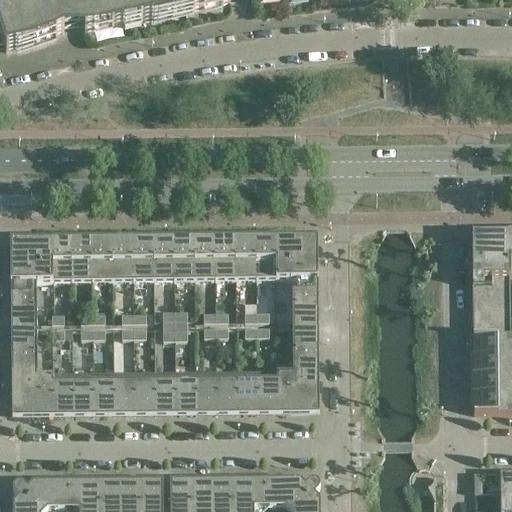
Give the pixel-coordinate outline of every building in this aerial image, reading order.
[(51,0),(0,0),(0,47),(3,46),(6,57),(15,54),(23,50),(35,47),(47,42),(55,41),(64,37),(61,31),(51,0)] [(82,26),(77,0),(51,0),(61,31),(82,26)] [(230,5),(229,0),(77,0),(82,26),(84,38),(94,37),(94,36),(101,33),(102,33),(107,32),(123,30),(123,29),(130,26),(135,25),(135,26),(152,24),(151,23),(159,20),(164,19),(172,18),(179,16),(184,14),(192,14),(192,15),(208,9),(212,8),(221,8),(230,5)] [(510,340),(510,281),(509,238),(490,238),(490,239),(472,239),(472,259),(472,263),(473,340),(510,340)] [(318,277),(317,255),(317,242),(276,243),(276,245),(277,285),(292,285),(292,277),(318,277)] [(215,286),(215,245),(215,243),(194,244),(194,246),(195,286),(215,286)] [(236,285),(235,245),(235,243),(215,243),(215,245),(215,286),(236,285)] [(256,285),(256,245),(256,243),(235,243),(235,245),(236,285),(256,285)] [(277,285),(276,245),(276,243),(256,243),(256,245),(256,285),(277,285)] [(113,287),(112,246),(112,244),(92,245),(92,247),(92,287),(113,287)] [(133,286),(133,246),(133,244),(112,244),(112,246),(113,287),(133,286)] [(154,286),(153,246),(153,244),(133,244),(133,246),(133,286),(154,286)] [(174,286),(174,246),(174,244),(153,244),(153,246),(154,286),(174,286)] [(195,286),(194,246),(194,244),(174,244),(174,246),(174,286),(195,286)] [(51,287),(51,247),(51,245),(10,246),(10,280),(36,280),(36,287),(51,287)] [(72,287),(71,247),(71,245),(51,245),(51,247),(51,287),(72,287)] [(92,287),(92,247),(92,245),(71,245),(71,247),(72,287),(92,287)] [(319,384),(318,277),(292,277),(292,285),(293,376),(293,384),(319,384)] [(37,386),(37,379),(37,330),(36,287),(36,280),(10,280),(11,387),(37,386)] [(175,332),(175,317),(162,317),(163,332),(175,332)] [(187,332),(187,317),(175,317),(175,332),(187,332)] [(216,329),(215,319),(204,319),(204,329),(216,329)] [(228,328),(227,319),(215,319),(216,329),(228,328)] [(257,328),(257,319),(245,319),(245,328),(257,328)] [(269,328),(269,319),(257,319),(257,328),(269,328)] [(93,330),(93,320),(81,321),(81,330),(93,330)] [(105,330),(105,320),(93,320),(93,330),(105,330)] [(134,329),(134,320),(122,320),(122,329),(134,329)] [(146,329),(146,320),(134,320),(134,329),(146,329)] [(64,330),(64,321),(52,321),(52,330),(64,330)] [(175,346),(175,332),(163,332),(163,346),(175,346)] [(187,346),(187,334),(187,332),(175,332),(175,346),(187,346)] [(216,344),(216,334),(204,334),(204,344),(216,344)] [(228,343),(228,334),(216,334),(216,344),(228,343)] [(257,343),(257,334),(245,334),(245,343),(257,343)] [(269,343),(269,334),(257,334),(257,343),(269,343)] [(93,345),(93,335),(81,335),(81,345),(93,345)] [(105,345),(105,335),(93,335),(93,345),(105,345)] [(134,344),(134,335),(122,335),(122,344),(134,344)] [(146,344),(146,335),(134,335),(134,344),(146,344)] [(64,345),(64,336),(52,336),(52,345),(64,345)] [(511,339),(510,340),(473,340),(473,360),(511,359),(511,339)] [(511,378),(511,359),(473,360),(473,379),(511,378)] [(278,419),(278,376),(257,377),(258,419),(278,419)] [(319,418),(319,384),(293,384),(293,376),(278,376),(278,419),(319,418)] [(176,420),(175,377),(155,378),(155,420),(176,420)] [(196,420),(196,377),(175,377),(176,420),(196,420)] [(217,419),(216,377),(196,377),(196,420),(217,419)] [(237,419),(237,377),(216,377),(217,419),(237,419)] [(258,419),(257,377),(237,377),(237,419),(258,419)] [(94,421),(93,378),(73,379),(73,421),(94,421)] [(114,420),(114,378),(93,378),(94,421),(114,420)] [(135,420),(134,378),(114,378),(114,420),(135,420)] [(155,420),(155,378),(134,378),(135,420),(155,420)] [(511,397),(511,378),(473,379),(473,398),(511,397)] [(53,421),(52,379),(37,379),(37,386),(11,387),(12,421),(53,421)] [(73,421),(73,379),(52,379),(53,421),(73,421)] [(511,418),(511,397),(473,398),(473,419),(511,418)] [(482,492),(482,478),(474,479),(474,492),(482,492)] [(511,478),(500,478),(500,501),(511,500),(511,478)] [(286,511),(290,511),(318,484),(317,483),(316,482),(314,482),(312,482),(311,483),(309,483),(305,488),(300,483),(251,483),(251,485),(252,485),(253,511),(254,511),(285,511),(286,511)] [(211,511),(211,485),(211,483),(191,484),(191,486),(191,511),(211,511)] [(232,511),(232,485),(232,483),(211,483),(211,485),(211,511),(232,511)] [(253,511),(252,485),(251,485),(251,483),(232,483),(232,485),(232,511),(253,511),(254,511),(253,511)] [(121,511),(121,486),(121,484),(100,485),(100,487),(100,511),(121,511)] [(141,511),(141,486),(141,484),(121,484),(121,486),(121,511),(141,511)] [(162,511),(163,503),(162,484),(141,484),(141,486),(141,511),(162,511)] [(191,511),(191,486),(191,484),(170,484),(169,511),(191,511)] [(320,511),(320,508),(320,502),(315,497),(319,493),(320,492),(320,490),(320,489),(320,488),(320,486),(319,485),(318,484),(290,511),(320,511)] [(80,511),(80,487),(81,487),(81,485),(33,485),(27,491),(23,487),(22,486),(21,486),(20,485),(18,486),(16,486),(14,487),(39,511),(80,511)] [(100,511),(100,487),(100,485),(81,485),(81,487),(80,487),(80,511),(100,511)] [(39,511),(14,487),(14,488),(13,489),(13,490),(13,491),(12,493),(13,494),(13,496),(14,497),(18,501),(13,506),(13,511),(12,511),(39,511)] [(511,511),(511,500),(500,501),(499,511),(511,511)]
